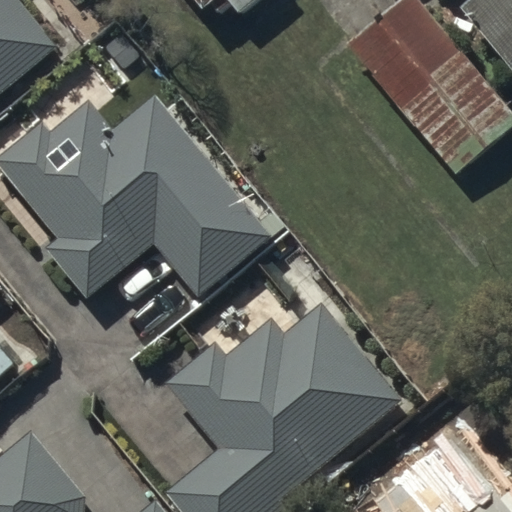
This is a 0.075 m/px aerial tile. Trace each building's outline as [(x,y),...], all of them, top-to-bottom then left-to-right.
[(0,0),(0,89),(55,44),(19,0),(0,0)] [(205,0),(208,3),(212,0),(213,0),(222,10),(234,0),(241,8),(250,0),(205,0)] [(511,127),(511,109),(424,0),(400,0),(350,41),(456,172),(511,127)] [(511,0),(465,0),(460,4),(511,67),(511,0)] [(46,119),(0,155),(0,158),(60,234),(47,244),(87,295),(157,239),(199,293),(285,224),(273,209),(262,217),(159,88),(114,124),(92,96),(53,127),(46,119)] [(175,486),(195,511),(269,511),(410,398),(328,297),(289,328),(277,314),(230,352),(219,338),(169,378),(225,446),(175,486)] [(511,430),(476,384),(379,456),(426,511),(441,511),(511,457),(511,430)] [(0,511),(174,511),(161,494),(137,511),(90,511),(98,506),(40,428),(0,458),(0,511)]
